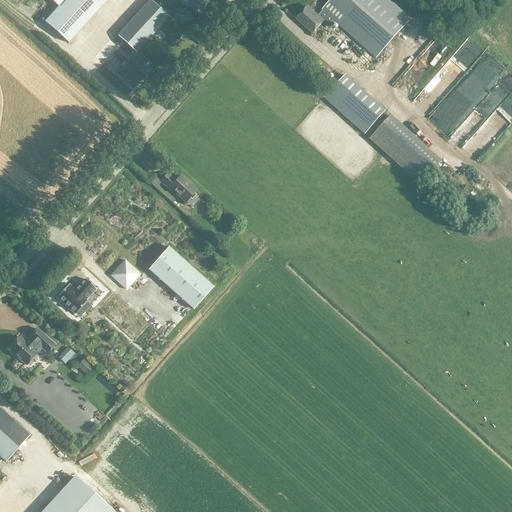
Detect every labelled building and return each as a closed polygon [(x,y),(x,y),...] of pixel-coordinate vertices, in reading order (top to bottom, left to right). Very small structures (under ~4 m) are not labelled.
[(107,0),(66,0),(60,7),(59,6),(45,22),(69,43),(107,0)] [(117,36),(136,52),(168,17),(150,0),(117,36)] [(198,15),(211,0),(190,0),(186,5),(198,15)] [(390,0),(330,0),(322,9),(323,10),(318,16),(317,16),(323,22),(330,28),(336,22),(376,58),(411,19),(390,0)] [(313,33),(323,22),(317,16),(318,16),(307,7),(297,18),(313,33)] [(183,26),(190,19),(180,10),(173,17),(183,26)] [(142,69),(147,64),(137,55),(130,63),(127,61),(116,73),(133,89),(145,77),(139,71),(141,69),(142,69)] [(497,81),(507,72),(492,56),(482,65),(484,67),(497,81)] [(450,57),(413,103),(430,116),(467,70),(450,57)] [(346,75),(341,80),(324,99),(365,135),(386,111),(346,75)] [(441,161),(392,116),(371,140),(420,184),(441,161)] [(168,174),(160,182),(169,190),(170,189),(185,203),(196,191),(181,176),(176,181),(168,174)] [(160,182),(156,178),(152,182),(156,186),(160,182)] [(168,248),(149,270),(193,310),(213,287),(168,248)] [(126,291),(141,275),(124,260),(110,276),(126,291)] [(59,292),(63,287),(65,289),(69,284),(62,279),(52,291),(58,296),(60,293),(59,292)] [(69,285),(57,298),(75,315),(87,302),(86,300),(96,289),(85,279),(75,290),(69,285)] [(8,350),(27,366),(37,354),(41,349),(48,355),(55,346),(37,329),(29,338),(31,339),(26,344),(19,338),(8,350)] [(65,364),(75,354),(67,347),(58,357),(65,364)] [(86,375),(93,367),(84,358),(77,366),(86,375)] [(0,433),(17,449),(29,436),(0,410),(0,433)] [(17,449),(0,433),(0,457),(5,462),(17,449)] [(111,511),(75,478),(43,511),(111,511)]
